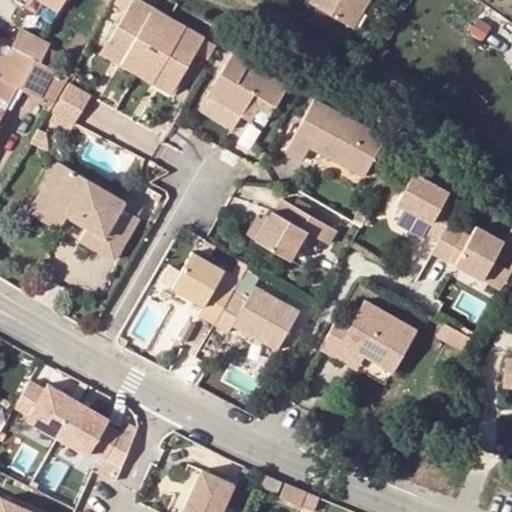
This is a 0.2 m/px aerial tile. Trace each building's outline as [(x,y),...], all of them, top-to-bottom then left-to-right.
[(37,0),(63,14),(70,0),(37,0)] [(119,9),(109,27),(128,38),(122,47),(139,57),(154,66),(159,57),(178,68),(190,48),(205,57),(213,42),(165,14),(139,0),(113,0),(111,4),(119,9)] [(309,0),(307,5),(350,30),(367,0),(309,0)] [(122,47),(128,38),(109,27),(103,36),(122,47)] [(24,49),(53,65),(59,54),(30,39),(24,49)] [(21,55),(13,51),(0,76),(0,79),(15,88),(36,98),(53,65),(24,49),(21,55)] [(232,54),(200,111),(233,130),(243,113),(255,93),(274,105),(286,86),(232,54)] [(178,68),(159,57),(154,66),(175,76),(178,68)] [(57,99),(75,109),(92,81),(74,70),(72,73),(57,99)] [(57,99),(72,73),(68,71),(53,97),(57,99)] [(0,79),(0,104),(7,108),(15,88),(0,79)] [(274,105),(255,93),(243,113),(252,117),(256,110),(268,116),(274,105)] [(313,150),(343,167),(346,161),(368,174),(387,142),(319,101),(290,153),(306,162),(313,150)] [(365,179),(368,174),(346,161),(343,167),(365,179)] [(58,162),(38,196),(67,213),(88,225),(105,235),(101,242),(117,252),(138,216),(122,208),(125,201),(58,162)] [(427,232),(441,240),(434,253),(452,262),(453,259),(468,232),(451,223),(459,209),(446,202),(451,193),(414,174),(398,204),(432,222),(427,232)] [(125,201),(122,208),(138,216),(148,199),(132,189),(125,201)] [(58,228),(67,213),(38,196),(30,211),(58,228)] [(328,241),(336,227),(285,197),(278,210),(274,208),(258,237),(291,256),(307,229),(328,241)] [(96,250),(101,242),(105,235),(88,225),(79,240),(96,250)] [(480,225),(475,235),(460,262),(488,278),(509,241),(480,225)] [(475,235),(468,232),(453,259),(460,262),(475,235)] [(96,250),(113,260),(117,252),(101,242),(96,250)] [(202,304),(198,313),(215,322),(233,291),(234,289),(217,280),(223,269),(193,252),(174,288),(202,304)] [(257,287),(249,301),(233,291),(215,322),(231,331),(234,325),(280,350),(301,313),(257,287)] [(320,349),(336,358),(340,351),(344,343),(366,354),(397,370),(420,330),(366,300),(351,327),(336,320),(320,349)] [(366,354),(344,343),(340,351),(362,362),(366,354)] [(30,382),(15,409),(29,417),(27,421),(57,439),(78,402),(48,385),(44,390),(30,382)] [(78,402),(57,439),(88,457),(91,452),(105,460),(120,434),(106,425),(109,420),(78,402)] [(222,511),(235,484),(203,470),(183,511),(163,511),(158,510),(157,511),(222,511)] [(265,476),(260,485),(278,494),(283,484),(265,476)] [(287,487),(282,499),(299,506),(305,494),(287,487)] [(0,511),(38,511),(0,494),(0,511)] [(312,511),(318,499),(305,494),(299,506),(312,511)]
